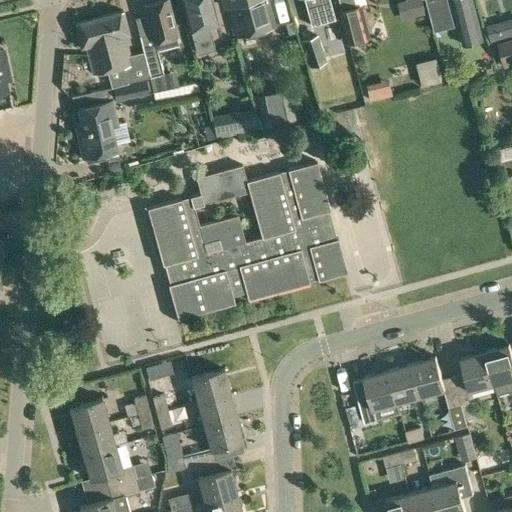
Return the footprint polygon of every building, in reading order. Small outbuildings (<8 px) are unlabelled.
[(149,78),(153,91),(165,89),(161,73),(163,73),(156,50),(178,44),(176,35),(166,0),(164,0),(144,5),(152,33),(139,36),(143,52),(149,78)] [(213,48),(206,24),(216,21),(210,0),(181,0),(189,28),(191,28),(197,53),(213,48)] [(227,7),(235,35),(273,25),(266,0),(222,0),(225,7),(227,7)] [(304,0),(305,2),(308,16),(309,16),(312,25),(335,18),(329,0),(304,0)] [(337,0),(340,10),(338,11),(346,42),(369,37),(361,3),(352,6),(350,0),(337,0)] [(451,0),(463,45),(484,39),(474,0),(451,0)] [(149,78),(143,52),(128,56),(123,36),(129,35),(122,11),(74,23),(80,48),(85,47),(92,75),(122,67),(126,83),(149,78)] [(511,35),(511,16),(486,24),(491,41),(511,35)] [(310,67),(326,61),(317,34),(300,39),(310,67)] [(511,39),(499,43),(505,65),(511,62),(511,39)] [(0,91),(6,90),(4,78),(10,77),(3,49),(0,49),(0,91)] [(435,84),(453,76),(444,54),(425,62),(435,84)] [(148,92),(153,91),(149,78),(126,83),(112,86),(116,101),(149,93),(148,92)] [(288,85),(254,93),(255,94),(261,125),(294,118),(288,87),(288,85)] [(115,123),(110,100),(78,107),(83,131),(76,132),(82,158),(115,151),(113,144),(129,140),(125,121),(115,123)] [(244,286),(247,298),(309,281),(308,279),(317,277),(317,279),(346,271),(337,237),(335,237),(327,209),(329,209),(316,160),(246,180),(242,163),(196,176),(200,193),(146,208),(177,318),(234,302),(231,290),(244,286)] [(496,394),(511,389),(511,352),(509,341),(485,347),(494,381),(493,382),(496,394)] [(470,388),(493,382),(494,381),(485,347),(461,354),(465,369),(453,373),(462,404),(461,404),(464,413),(466,419),(474,417),(470,401),(473,400),(470,388)] [(462,404),(453,373),(441,376),(435,353),(411,360),(420,393),(444,386),(450,407),(461,404),(462,404)] [(397,399),(420,393),(411,360),(388,366),(397,399)] [(374,406),(397,399),(388,366),(364,373),(364,375),(353,378),(364,421),(377,417),(374,406)] [(197,400),(229,391),(223,367),(190,376),(197,400)] [(203,423),(236,415),(229,391),(197,400),(203,423)] [(152,397),(156,412),(168,409),(164,393),(152,397)] [(133,397),(135,402),(128,404),(131,415),(138,413),(138,412),(149,409),(145,394),(133,397)] [(75,429),(109,420),(102,396),(69,406),(75,429)] [(360,424),(355,405),(345,407),(350,427),(360,424)] [(153,425),(149,409),(138,412),(138,413),(142,428),(153,425)] [(172,424),(168,409),(156,412),(160,427),(172,424)] [(214,459),(211,447),(242,439),(236,415),(203,423),(209,447),(183,454),(166,459),(166,469),(180,468),(214,459)] [(82,453),(115,444),(109,420),(75,429),(82,453)] [(408,442),(424,438),(421,426),(405,430),(408,442)] [(136,477),(136,476),(133,466),(122,469),(115,444),(82,453),(88,478),(103,474),(106,485),(136,477)] [(402,463),(417,459),(414,447),(398,451),(402,463)] [(386,467),(402,463),(398,451),(383,455),(386,467)] [(204,500),(236,492),(229,467),(217,471),(214,459),(180,468),(187,467),(190,480),(198,478),(204,500)] [(433,484),(440,511),(464,511),(466,511),(462,495),(474,492),(466,463),(430,473),(433,484)] [(79,504),(81,511),(129,511),(125,495),(140,490),(140,489),(155,485),(151,472),(136,476),(136,477),(106,485),(109,496),(87,502),(79,504)] [(415,511),(440,511),(433,484),(409,491),(415,511)] [(415,511),(409,491),(370,502),(372,511),(415,511)] [(207,511),(240,511),(236,492),(204,500),(207,511)] [(511,511),(511,494),(505,497),(508,509),(496,511),(511,511)]
